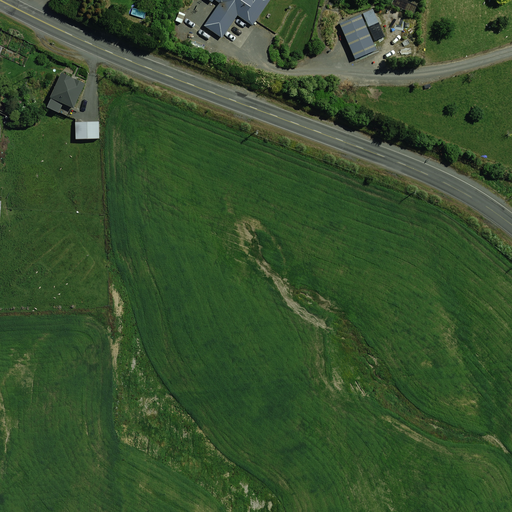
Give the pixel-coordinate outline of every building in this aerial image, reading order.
[(270,3),(265,0),(204,0),(217,8),(203,31),(220,41),(235,17),(254,28),(270,3)] [(421,1),(417,0),(393,0),(391,7),(414,17),(421,1)] [(362,12),(368,28),(374,43),(382,39),(376,25),(380,24),(374,7),(362,12)] [(363,18),(339,26),(352,62),(376,53),(363,18)] [(63,110),(72,114),(84,86),(61,75),(46,109),(60,115),(63,110)] [(101,122),(76,123),(76,142),(101,142),(101,122)]
